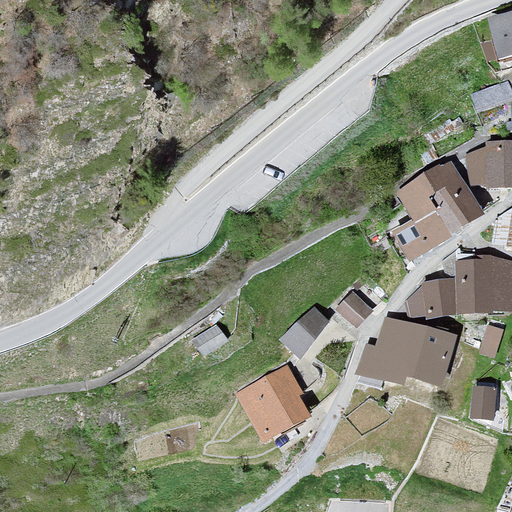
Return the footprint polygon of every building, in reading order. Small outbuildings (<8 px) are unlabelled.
[(511,12),(485,19),(495,61),(511,56),(511,12)] [(475,98),(480,113),(510,103),(505,88),(475,98)] [(511,148),(492,148),(469,157),(472,183),(486,182),(487,189),(511,188),(511,148)] [(415,221),(468,194),(451,161),(398,188),(415,221)] [(415,221),(393,235),(409,262),(481,220),(468,194),(415,221)] [(511,259),(454,261),(453,281),(456,318),(511,316),(511,259)] [(456,318),(453,281),(420,284),(423,321),(456,318)] [(351,299),(336,312),(353,331),(368,319),(351,299)] [(327,332),(312,315),(280,343),(295,360),(327,332)] [(451,337),(387,320),(378,351),(369,348),(361,370),(401,380),(404,371),(439,381),(451,337)] [(497,353),(503,326),(488,323),(483,350),(497,353)] [(214,332),(192,345),(200,357),(221,344),(214,332)] [(283,376),(237,399),(261,446),(307,422),(283,376)] [(494,393),(472,391),(470,420),(492,422),(494,393)]
